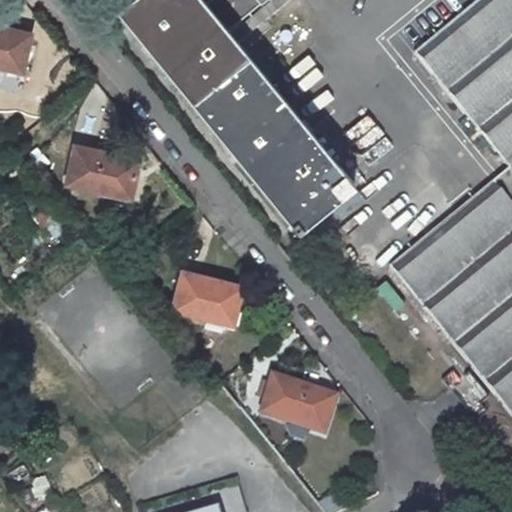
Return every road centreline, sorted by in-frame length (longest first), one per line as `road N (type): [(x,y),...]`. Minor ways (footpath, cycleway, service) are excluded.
road 1 (residential): [(62,0),(425,449)]
road 2 (unknown): [(293,511),(263,469),(248,462),(194,465),(143,486)]
